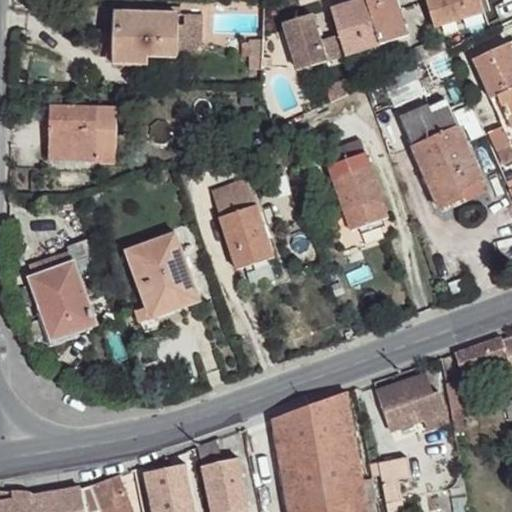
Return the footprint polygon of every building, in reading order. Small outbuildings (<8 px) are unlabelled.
[(410,35),(398,0),(361,0),(332,8),(346,55),(410,35)] [(429,0),(437,26),(487,11),(483,0),(429,0)] [(483,0),(487,11),(492,9),(489,0),(483,0)] [(314,13),(287,21),(302,69),(329,60),(314,13)] [(177,55),(178,14),(113,14),(112,55),(147,55),(177,55)] [(464,41),(458,28),(426,42),(433,56),(448,48),(464,41)] [(262,60),(262,42),(248,42),(247,71),(262,71),(262,60)] [(511,48),(509,43),(475,59),(492,99),(499,97),(511,124),(511,48)] [(147,66),(147,55),(112,55),(112,66),(147,66)] [(274,60),(262,60),(262,71),(273,71),(274,60)] [(390,84),(395,103),(423,96),(419,78),(390,84)] [(511,124),(499,97),(492,99),(511,143),(511,124)] [(114,166),(115,106),(95,106),(95,107),(96,162),(96,166),(114,166)] [(96,162),(95,107),(50,108),(49,147),(70,147),(72,160),(96,162)] [(483,179),(453,112),(436,119),(429,107),(402,119),(442,209),(466,197),(462,188),(483,179)] [(388,215),(361,139),(324,150),(352,229),(388,215)] [(72,160),(70,147),(49,147),(48,160),(72,160)] [(275,255),(249,177),(211,189),(237,268),(275,255)] [(201,300),(175,230),(125,248),(151,318),(179,308),(201,300)] [(100,272),(88,239),(66,247),(72,264),(75,262),(80,279),(100,272)] [(80,279),(75,262),(72,264),(32,277),(43,313),(48,311),(56,337),(96,321),(80,279)] [(182,319),(179,308),(151,318),(155,328),(182,319)] [(503,340),(501,335),(455,353),(462,374),(509,358),(503,340)] [(511,337),(503,340),(509,358),(511,371),(511,337)] [(432,392),(425,373),(379,391),(394,431),(426,417),(430,426),(439,422),(436,413),(446,409),(439,390),(432,392)] [(468,404),(463,380),(446,383),(451,408),(468,404)] [(367,511),(366,504),(346,392),(275,417),(291,511),(367,511)] [(222,461),(218,439),(200,445),(203,465),(222,461)] [(412,476),(408,456),(381,462),(388,500),(401,498),(398,479),(412,476)] [(252,511),(240,457),(224,461),(222,461),(203,465),(213,511),(252,511)] [(195,511),(198,511),(188,463),(146,470),(154,511),(195,511)] [(130,511),(118,475),(84,487),(88,511),(130,511)] [(88,511),(84,487),(38,496),(30,498),(31,511),(88,511)] [(31,511),(30,498),(38,496),(30,491),(0,491),(0,511),(31,511)] [(412,504),(411,496),(401,498),(388,500),(389,508),(412,504)]
